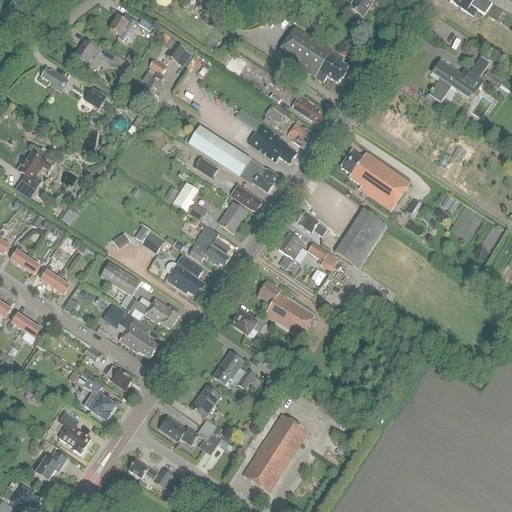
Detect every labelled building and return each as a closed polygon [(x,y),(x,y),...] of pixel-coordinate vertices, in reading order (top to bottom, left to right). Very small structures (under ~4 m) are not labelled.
[(363,19),(376,0),(354,0),(348,9),(363,19)] [(451,0),(450,3),(466,14),(466,13),(473,18),(477,11),(484,16),(492,5),(484,0),(451,0)] [(503,12),(495,7),(489,17),(496,22),(503,12)] [(130,33),(129,32),(135,23),(125,17),(122,22),(118,19),(109,31),(119,38),(118,40),(123,43),(130,33)] [(154,27),(142,20),(138,25),(150,33),(154,27)] [(349,70),(342,65),(344,63),(331,55),(333,52),(295,28),(277,55),(324,84),(327,79),(338,86),(349,70)] [(166,46),(171,39),(164,34),(159,41),(166,46)] [(91,57),(96,60),(100,54),(85,44),(76,57),(87,64),(91,57)] [(166,57),(177,65),(186,52),(176,44),(166,57)] [(103,57),(112,62),(115,58),(106,52),(103,57)] [(135,67),(140,59),(131,53),(126,61),(135,67)] [(192,57),(187,53),(177,65),(183,70),(192,57)] [(133,68),(117,57),(113,62),(123,69),(126,75),(127,76),(133,68)] [(469,74),(464,70),(456,81),(442,71),(444,68),(438,64),(431,74),(440,81),(428,97),(438,104),(450,87),(471,101),(483,83),(477,79),(488,64),(480,59),(469,74)] [(166,70),(158,65),(154,62),(149,69),(157,74),(154,79),(151,78),(147,75),(142,82),(146,85),(142,92),(144,93),(140,99),(148,104),(153,107),(159,99),(156,97),(163,85),(161,84),(164,79),(161,77),(166,70)] [(202,80),(208,70),(204,67),(197,77),(202,80)] [(46,72),(41,79),(51,85),(49,87),(61,95),(69,83),(52,72),(50,74),(46,72)] [(486,73),(483,77),(497,86),(500,82),(486,73)] [(107,99),(92,89),(88,96),(97,102),(94,108),(99,111),(107,99)] [(294,91),(290,96),(295,100),(299,94),(294,91)] [(269,101),(278,106),(282,100),(273,95),(269,101)] [(309,121),(317,127),(325,115),(317,110),(318,108),(300,97),(292,110),(309,121)] [(285,114),(275,108),(272,113),(282,119),(285,114)] [(314,137),(296,125),(287,137),(292,141),(291,142),(304,151),(314,137)] [(256,134),(248,145),(276,165),(279,159),(289,166),(297,156),(287,149),(288,147),(278,140),(280,138),(262,126),(256,134)] [(134,137),(138,130),(133,127),(129,134),(134,137)] [(232,149),(215,138),(200,129),(189,147),(239,179),(252,188),(253,186),(268,196),(269,195),(269,196),(274,189),(273,188),(274,187),(279,179),(269,173),(254,164),(232,149)] [(167,143),(161,152),(170,157),(175,149),(167,143)] [(410,184),(366,154),(362,160),(352,153),(340,170),(350,176),(348,179),(360,187),(358,190),(391,213),(410,184)] [(45,160),(43,163),(32,155),(19,174),(26,178),(22,184),(35,194),(42,184),(33,178),(38,171),(46,177),(54,166),(45,160)] [(218,171),(201,160),(194,170),(212,182),(218,171)] [(94,169),(97,177),(107,173),(104,165),(94,169)] [(181,172),(178,177),(189,184),(192,179),(181,172)] [(186,185),(173,206),(187,215),(194,205),(192,203),(198,193),(186,185)] [(260,207),(261,205),(254,200),(238,188),(231,199),(252,212),(255,214),(260,207)] [(135,190),(132,195),(137,199),(141,194),(135,190)] [(178,193),(172,190),(168,200),(174,202),(178,193)] [(420,205),(414,202),(408,211),(414,215),(420,205)] [(17,204),(14,209),(19,212),(22,207),(17,204)] [(187,215),(201,224),(207,214),(194,205),(187,215)] [(247,215),(233,205),(219,226),(232,236),(247,215)] [(22,207),(19,212),(24,215),(27,210),(22,207)] [(55,214),(46,208),(43,212),(52,218),(55,214)] [(462,217),(469,219),(464,231),(475,235),(482,215),(465,209),(462,217)] [(78,215),(70,210),(62,222),(69,227),(78,215)] [(362,211),(340,244),(334,253),(358,269),(386,226),(362,211)] [(327,231),(322,227),(318,225),(318,224),(305,214),(297,225),(311,234),(312,232),(321,239),(327,231)] [(37,217),(31,226),(37,230),(43,221),(37,217)] [(193,220),(190,223),(191,226),(194,228),(197,227),(199,224),(193,220)] [(45,223),(42,228),(48,232),(51,227),(45,223)] [(51,227),(48,232),(53,236),(57,231),(51,227)] [(230,260),(226,258),(231,251),(216,241),(219,237),(206,228),(192,249),(193,250),(189,257),(201,264),(203,260),(214,267),(215,266),(218,268),(220,266),(224,268),(230,260)] [(150,235),(142,246),(157,256),(165,245),(150,235)] [(0,236),(0,255),(4,258),(10,249),(0,242),(3,238),(0,236)] [(130,244),(124,236),(113,244),(119,253),(130,244)] [(303,245),(289,236),(278,252),(292,262),(303,245)] [(76,242),(72,247),(78,251),(82,245),(76,242)] [(177,243),(173,248),(181,253),(185,248),(177,243)] [(82,245),(78,251),(84,254),(88,249),(82,245)] [(338,262),(313,246),(307,256),(322,265),(320,268),(330,275),(338,262)] [(28,261),(27,260),(19,255),(22,251),(18,248),(15,252),(17,253),(11,262),(22,270),(28,261)] [(29,256),(27,260),(28,261),(22,270),(34,278),(40,269),(30,262),(33,258),(29,256)] [(285,258),(279,267),(286,272),(292,263),(285,258)] [(188,294),(198,301),(207,288),(198,281),(203,273),(182,259),(166,283),(187,296),(188,294)] [(109,266),(101,280),(132,299),(141,285),(109,266)] [(58,281),(57,280),(49,275),(52,270),(48,268),(45,272),(47,273),(41,282),(52,290),(58,281)] [(59,275),(57,280),(58,281),(52,290),(64,298),(70,288),(60,282),(63,278),(59,275)] [(321,275),(313,286),(317,289),(325,277),(321,275)] [(341,286),(344,280),(333,275),(330,280),(341,286)] [(273,325),(299,341),(314,316),(279,294),(280,292),(265,283),(256,298),(270,306),(264,317),(275,323),(273,325)] [(133,300),(126,310),(133,315),(131,317),(139,323),(143,316),(145,317),(159,326),(160,325),(170,331),(180,316),(170,310),(169,311),(156,302),(149,311),(133,300)] [(71,301),(65,309),(73,314),(78,306),(71,301)] [(0,317),(5,321),(11,312),(0,304),(0,317)] [(129,329),(131,327),(134,322),(127,317),(117,311),(112,308),(106,317),(123,329),(125,326),(129,329)] [(251,330),(257,334),(258,334),(263,326),(264,325),(255,319),(252,323),(240,314),(232,326),(246,336),(251,330)] [(14,327),(21,332),(23,333),(29,324),(18,316),(12,325),(10,324),(7,329),(11,331),(14,327)] [(23,333),(21,332),(19,336),(23,339),(25,335),(35,341),(41,332),(29,324),(23,333)] [(263,326),(258,334),(263,338),(269,330),(263,326)] [(150,340),(131,327),(129,329),(124,337),(121,341),(119,343),(138,356),(140,354),(149,361),(158,348),(149,341),(150,340)] [(286,352),(295,350),(293,344),(285,346),(286,352)] [(87,350),(84,355),(95,363),(99,358),(87,350)] [(220,366),(211,379),(221,386),(228,391),(233,384),(230,382),(238,370),(244,375),(236,386),(245,392),(250,384),(257,389),(261,383),(254,379),(255,377),(248,372),(240,367),(243,363),(229,354),(222,364),(220,366)] [(6,358),(3,363),(9,367),(11,363),(12,362),(6,358)] [(107,377),(113,381),(112,384),(126,394),(134,382),(120,372),(119,373),(113,369),(107,377)] [(79,377),(74,373),(68,382),(74,385),(79,377)] [(88,381),(83,389),(92,395),(93,393),(98,396),(102,390),(88,381)] [(204,420),(207,416),(219,398),(206,388),(189,412),(199,418),(200,417),(204,420)] [(111,414),(115,408),(100,397),(100,398),(98,396),(93,393),(92,395),(84,408),(91,413),(106,423),(111,414)] [(73,452),(80,457),(91,442),(74,431),(78,424),(64,414),(60,422),(68,427),(59,441),(74,450),(73,452)] [(307,433),(280,416),(277,414),(272,420),(276,423),(241,477),(268,494),(307,433)] [(190,449),(197,438),(196,437),(187,430),(185,433),(166,420),(158,432),(177,445),(179,441),(190,449)] [(206,422),(202,428),(213,435),(217,429),(206,422)] [(202,428),(196,437),(197,438),(206,444),(207,441),(217,448),(221,442),(212,435),(202,428)] [(217,429),(213,435),(218,439),(222,433),(217,429)] [(245,444),(251,434),(244,429),(237,439),(245,444)] [(68,461),(55,452),(50,461),(46,459),(35,475),(48,484),(56,473),(58,475),(68,461)] [(147,472),(135,463),(128,473),(140,482),(144,476),(153,482),(156,477),(148,471),(147,472)] [(175,479),(163,472),(155,484),(166,492),(175,479)] [(40,511),(45,506),(37,500),(37,501),(32,498),(33,496),(23,489),(11,505),(21,511),(40,511)]
